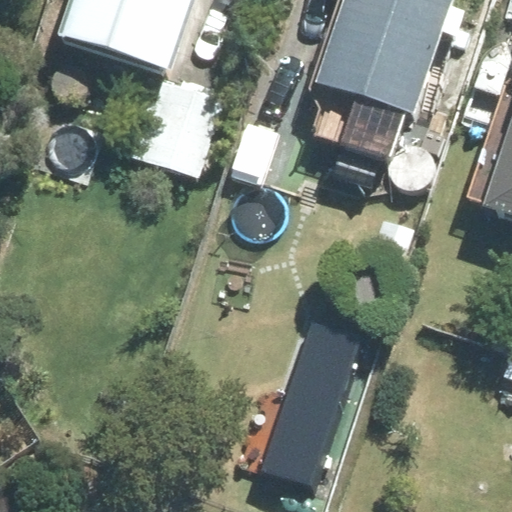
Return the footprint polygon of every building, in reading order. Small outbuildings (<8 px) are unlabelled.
[(155,86),(193,99),(223,0),(95,0),(77,61),(155,86)] [(367,0),(372,1),(335,110),(431,143),(479,0),(367,0)] [(236,111),(193,99),(155,86),(130,162),(212,191),(236,111)] [(511,112),(479,218),(502,226),(500,235),(511,238),(511,112)] [(225,265),(216,306),(249,314),(258,273),(225,265)]
